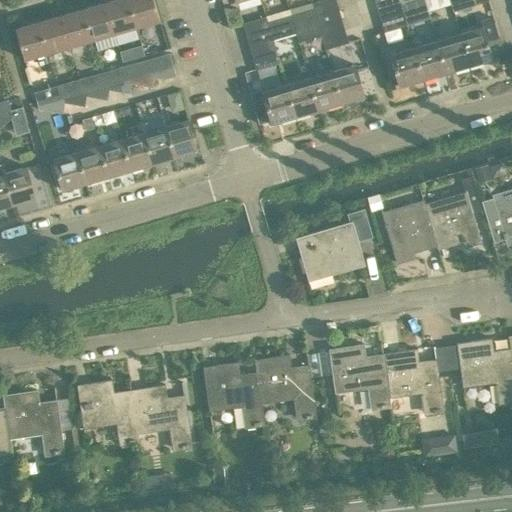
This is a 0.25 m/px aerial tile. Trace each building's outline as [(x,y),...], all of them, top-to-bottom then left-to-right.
[(118,0),(106,4),(114,34),(137,27),(128,0),(118,0)] [(128,0),(137,27),(159,21),(152,0),(128,0)] [(315,15),(338,8),(335,0),(323,0),(311,4),(313,9),(315,15)] [(374,0),(377,10),(401,3),(399,0),(374,0)] [(409,11),(424,7),(421,0),(414,0),(407,2),(409,11)] [(474,0),(450,0),(449,0),(453,12),(476,5),(474,0)] [(401,3),(377,10),(381,20),(404,14),(401,3)] [(84,10),(83,10),(92,40),(95,50),(117,43),(114,34),(106,4),(84,10)] [(295,33),(296,33),(342,20),(338,8),(315,15),(292,22),(295,33)] [(292,22),(315,15),(313,9),(290,15),(292,22)] [(61,17),(70,47),(92,40),(83,10),(61,17)] [(404,14),(381,20),(384,32),(408,25),(404,14)] [(290,15),(268,22),(270,29),(292,22),(290,15)] [(39,23),(48,53),(70,47),(61,17),(39,23)] [(242,24),(246,36),(270,29),(268,22),(266,17),(242,24)] [(468,65),(492,59),(492,58),(503,55),(492,17),(480,21),(482,29),(460,35),(468,65)] [(321,38),(345,31),(342,20),(296,33),(299,43),(321,36),(321,38)] [(249,47),(273,40),(295,33),(292,22),(270,29),(246,36),(249,47)] [(48,53),(39,23),(17,30),(25,60),(48,53)] [(345,31),(321,38),(325,50),(348,43),(345,31)] [(437,42),(446,72),(468,65),(460,35),(437,42)] [(252,58),(276,51),(273,40),(249,47),(252,58)] [(446,72),(437,42),(414,49),(423,79),(446,72)] [(423,79),(414,49),(390,56),(399,86),(423,79)] [(276,51),(252,58),(256,70),(280,63),(276,51)] [(146,60),(149,70),(172,63),(169,54),(146,60)] [(127,77),(128,77),(149,70),(146,60),(124,67),(127,77)] [(151,78),(154,78),(165,80),(176,77),(172,63),(149,70),(151,78)] [(331,71),(340,103),(363,96),(354,64),(331,71)] [(102,73),(105,84),(127,77),(124,67),(102,73)] [(151,78),(149,70),(128,77),(130,84),(131,84),(152,88),(154,78),(151,78)] [(258,78),(256,70),(244,74),(246,82),(258,78)] [(308,78),(318,110),(340,103),(331,71),(308,78)] [(84,90),(105,84),(102,73),(80,80),(83,90),(84,90)] [(107,90),(109,91),(129,95),(131,84),(130,84),(128,77),(127,77),(105,84),(107,90)] [(286,85),(295,116),(318,110),(308,78),(286,85)] [(57,86),(61,97),(63,96),(83,90),(80,80),(57,86)] [(105,84),(84,90),(85,97),(87,97),(107,101),(109,91),(107,90),(105,84)] [(295,116),(286,85),(261,92),(262,94),(251,98),(258,124),(270,121),(270,124),(295,116)] [(61,97),(57,86),(35,93),(38,104),(61,97)] [(62,103),(64,103),(85,107),(87,97),(85,97),(84,90),(83,90),(63,96),(61,97),(62,103)] [(184,109),(179,92),(168,95),(173,112),(184,109)] [(62,103),(61,97),(38,104),(40,110),(62,114),(64,103),(62,103)] [(0,102),(0,115),(11,112),(8,101),(0,102)] [(0,129),(13,118),(11,112),(0,115),(0,129)] [(167,128),(175,158),(197,151),(189,122),(167,128)] [(175,158),(167,128),(144,135),(153,164),(175,158)] [(122,141),(131,170),(153,164),(144,135),(122,141)] [(100,147),(109,177),(131,170),(122,141),(100,147)] [(78,154),(86,183),(109,177),(100,147),(78,154)] [(86,183),(78,154),(54,161),(63,190),(86,183)] [(0,208),(12,205),(4,175),(0,163),(0,208)] [(487,165),(475,168),(477,176),(489,172),(487,165)] [(4,175),(12,205),(36,198),(28,168),(4,175)] [(472,211),(482,208),(473,177),(463,180),(472,211)] [(495,242),(505,238),(507,245),(511,243),(511,188),(492,195),(493,197),(482,201),(495,242)] [(438,245),(437,245),(439,249),(464,242),(466,247),(482,243),(466,191),(426,203),(425,203),(438,245)] [(377,197),(369,200),(372,210),(381,208),(377,197)] [(425,203),(426,203),(424,199),(382,212),(397,263),(413,258),(412,253),(437,245),(438,245),(425,203)] [(359,241),(373,237),(365,209),(348,214),(350,222),(296,238),(309,282),(366,265),(359,241)] [(511,363),(510,348),(494,350),(492,338),(457,343),(463,387),(495,383),(499,404),(511,402),(511,363)] [(389,397),(383,354),(366,356),(364,344),(330,349),(336,393),(369,388),(372,410),(392,407),(390,397),(389,397)] [(389,397),(390,397),(422,392),(425,415),(445,412),(437,359),(420,362),(418,349),(383,354),(389,397)] [(261,403),(262,403),(296,398),(299,421),(317,418),(309,365),(292,367),(290,355),(255,360),(257,373),(261,403)] [(261,403),(257,373),(240,375),(239,363),(204,368),(210,411),(244,406),(248,428),(266,426),(262,403),(261,403)] [(139,444),(137,433),(131,390),(114,392),(112,380),(78,385),(84,429),(117,424),(120,446),(139,444)] [(168,397),(166,385),(131,390),(137,433),(172,428),(175,450),(193,448),(185,395),(168,397)] [(5,406),(9,439),(43,435),(46,456),(64,453),(57,399),(41,402),(39,390),(3,395),(5,406)] [(0,463),(13,461),(9,439),(5,406),(0,406),(0,463)] [(326,424),(318,425),(319,433),(327,431),(326,424)] [(497,431),(480,433),(482,446),(499,444),(497,431)] [(425,456),(457,452),(455,436),(423,440),(425,456)] [(384,447),(381,451),(382,456),(386,459),(391,458),(394,454),(393,449),(389,446),(384,447)] [(223,469),(213,470),(214,482),(224,481),(223,469)] [(90,477),(90,478),(90,479),(91,480),(91,481),(92,482),(93,482),(94,482),(95,482),(96,482),(97,482),(98,481),(99,480),(99,479),(99,478),(99,477),(99,476),(98,475),(97,474),(96,474),(95,474),(94,474),(93,474),(92,474),(91,475),(91,476),(90,477)] [(153,476),(144,477),(146,492),(155,491),(153,476)] [(17,498),(6,499),(7,510),(18,508),(17,498)]
